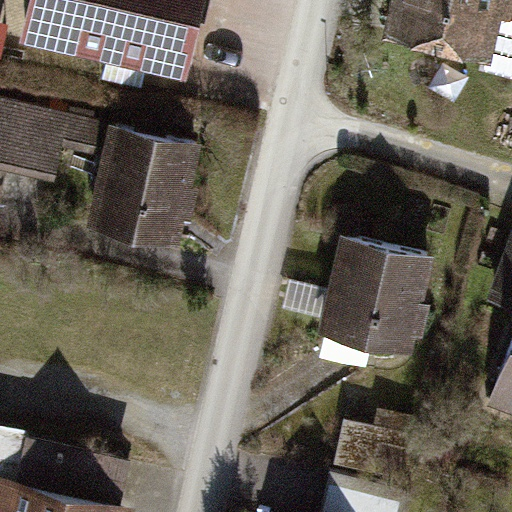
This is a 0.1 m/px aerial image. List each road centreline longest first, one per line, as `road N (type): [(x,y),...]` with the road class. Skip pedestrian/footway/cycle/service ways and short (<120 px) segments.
road 1 (residential): [(210,511),(337,0)]
road 2 (track): [(309,114),(511,188)]
